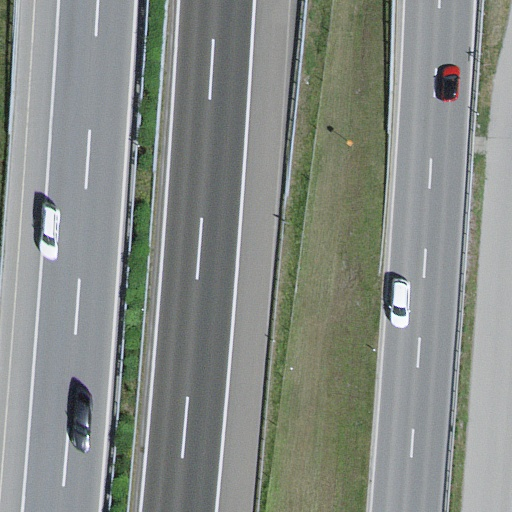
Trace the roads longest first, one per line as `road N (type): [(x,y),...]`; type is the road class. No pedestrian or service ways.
road 1 (motorway): [(178,511),(217,0)]
road 2 (motorway): [(96,0),(60,511)]
road 3 (unclassified): [(405,511),(437,0)]
